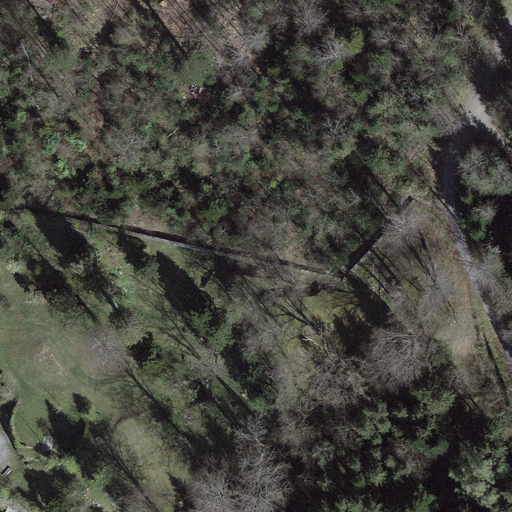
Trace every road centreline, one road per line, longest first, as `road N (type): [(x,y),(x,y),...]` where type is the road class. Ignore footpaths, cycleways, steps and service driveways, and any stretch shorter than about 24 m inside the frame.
road 1 (trunk): [(362,511),(456,265),(511,158)]
road 2 (track): [(511,379),(457,255),(445,193),(468,120)]
